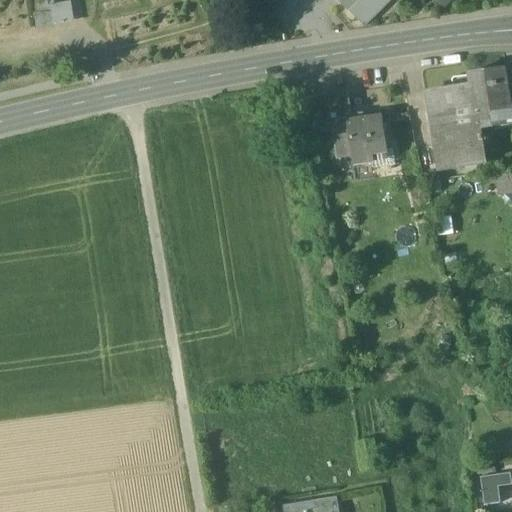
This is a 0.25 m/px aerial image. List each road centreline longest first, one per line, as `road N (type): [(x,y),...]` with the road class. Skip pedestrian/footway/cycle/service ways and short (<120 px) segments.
road 1 (tertiary): [(0,122),(261,67),(511,30)]
road 2 (track): [(188,416),(129,91)]
